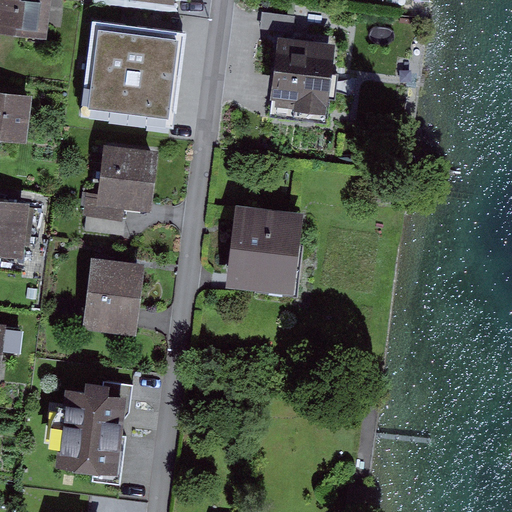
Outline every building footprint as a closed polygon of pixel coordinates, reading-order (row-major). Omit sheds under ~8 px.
[(0,0),(0,24),(42,31),(46,0),(0,0)] [(262,20),(262,32),(295,33),(295,21),(262,20)] [(178,37),(101,27),(91,102),(168,112),(178,37)] [(284,41),(277,98),(322,103),(329,47),(284,41)] [(0,133),(22,136),(26,96),(0,92),(0,133)] [(153,152),(108,147),(102,199),(90,197),(87,222),(120,226),(123,201),(147,203),(153,152)] [(0,201),(0,247),(20,250),(25,204),(0,201)] [(297,217),(240,211),(232,277),(289,284),(297,217)] [(141,266),(98,260),(90,322),(132,328),(141,266)] [(138,379),(86,372),(74,466),(126,472),(138,379)]
